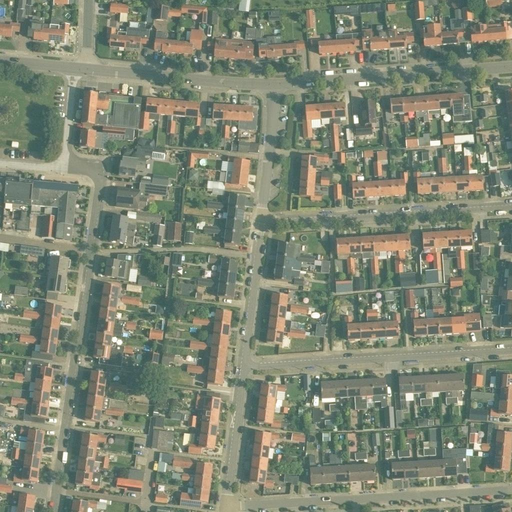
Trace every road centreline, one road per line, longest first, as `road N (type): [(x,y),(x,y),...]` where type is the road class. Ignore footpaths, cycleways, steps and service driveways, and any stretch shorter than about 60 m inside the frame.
road 1 (residential): [(511,350),(242,365)]
road 2 (residential): [(91,249),(53,511)]
road 3 (residential): [(511,205),(262,218)]
road 4 (unclassified): [(511,66),(273,85)]
road 5 (unclassified): [(273,85),(86,68)]
road 6 (residential): [(511,490),(357,498)]
road 7 (residential): [(242,365),(262,218)]
road 8 (residential): [(225,505),(242,365)]
road 9 (residential): [(262,218),(273,85)]
road 10 (residential): [(357,498),(225,505)]
